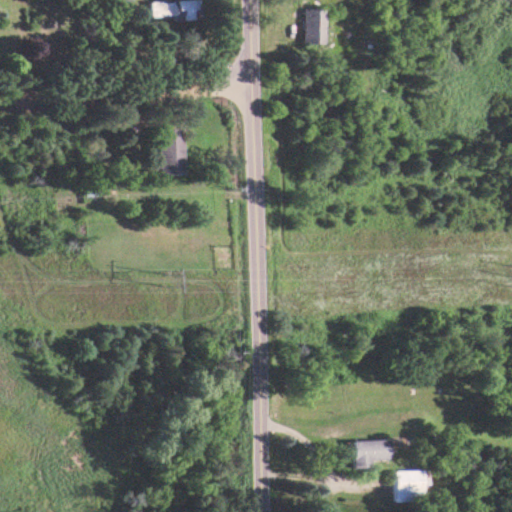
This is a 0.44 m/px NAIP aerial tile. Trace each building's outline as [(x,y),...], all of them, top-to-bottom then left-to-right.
[(147,14),(163,14),(163,6),(168,6),(168,1),(148,0),(147,14)] [(168,0),(168,17),(175,17),(175,19),(190,19),(190,0),(168,0)] [(319,43),(320,9),(301,8),(300,43),(319,43)] [(151,175),(176,174),(175,128),(150,129),(151,175)] [(382,439),(346,440),(347,467),(366,466),(366,459),(383,458),(382,439)] [(386,470),(386,499),(420,498),(420,477),(414,477),(414,469),(386,470)]
